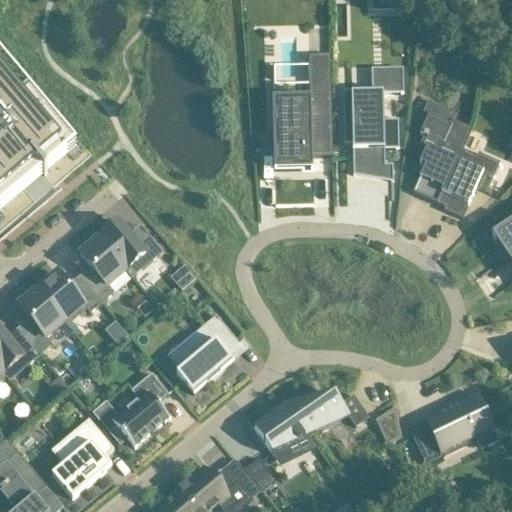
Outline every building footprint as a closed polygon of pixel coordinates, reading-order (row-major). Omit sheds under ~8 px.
[(422,7),(417,48),(435,50),(437,28),(422,7)] [(274,67),(272,67),(275,173),(302,173),(313,173),(313,167),(312,167),(312,160),(333,160),(331,58),(329,58),(329,77),(310,77),(310,96),(310,103),(311,114),(275,115),(274,67)] [(0,211),(24,192),(18,185),(36,170),(44,180),(47,177),(45,174),(66,156),(50,136),(57,130),(20,86),(13,92),(4,81),(11,75),(0,62),(0,211)] [(374,96),(345,96),(345,126),(352,126),(353,147),(353,178),(356,179),(356,170),(377,169),(376,152),(399,152),(398,123),(395,123),(383,124),(383,96),(396,96),(396,97),(404,96),(403,71),(401,71),(401,73),(373,74),(374,96)] [(425,168),(413,196),(429,203),(431,200),(438,203),(461,152),(462,152),(472,131),(451,122),(450,126),(428,117),(420,136),(424,137),(415,157),(422,160),(420,166),(425,168)] [(461,152),(438,203),(446,207),(445,210),(444,213),(462,222),(476,191),(481,193),(488,179),(493,181),(500,166),(480,157),(480,155),(479,155),(477,159),(462,152),(461,152)] [(136,246),(119,225),(99,241),(126,273),(125,274),(132,281),(163,255),(148,236),(136,246)] [(511,225),(492,238),(500,251),(502,250),(511,265),(511,225)] [(86,288),(101,306),(113,296),(107,289),(125,274),(126,273),(99,241),(80,257),(98,278),(86,288)] [(75,297),(57,277),(38,293),(65,325),(84,309),(90,316),(101,306),(86,288),(75,297)] [(19,309),(36,330),(25,339),(40,357),(52,347),(55,351),(73,336),(74,335),(65,325),(38,293),(19,309)] [(237,343),(216,318),(202,329),(208,336),(191,350),(186,344),(179,350),(178,349),(177,350),(178,350),(167,359),(179,374),(176,377),(194,398),(207,387),(208,389),(215,384),(213,382),(234,364),(225,353),(237,343)] [(0,332),(0,371),(7,380),(6,380),(9,384),(40,358),(40,357),(25,339),(13,349),(0,332)] [(106,405),(92,417),(119,450),(127,443),(135,452),(136,451),(135,450),(168,422),(169,423),(170,422),(157,407),(169,397),(151,377),(131,394),(140,404),(119,421),(106,405)] [(459,412),(410,435),(425,469),(443,460),(441,456),(492,432),(493,432),(477,398),(477,397),(457,407),(457,408),(457,407),(459,412)] [(334,398),(287,407),(288,409),(309,439),(310,441),(350,421),(356,430),(369,420),(353,398),(341,407),(334,398)] [(269,420),(254,430),(272,457),(286,451),(286,450),(309,439),(288,409),(287,407),(273,410),(274,419),(270,422),(269,420)] [(114,452),(89,422),(64,444),(76,458),(52,478),(72,502),(106,474),(104,471),(103,471),(98,465),(114,452)] [(6,443),(0,447),(0,468),(5,465),(18,480),(8,488),(5,485),(0,489),(0,490),(2,493),(4,491),(20,510),(17,511),(46,511),(34,498),(45,489),(6,443)] [(268,472),(253,450),(240,459),(255,481),(268,472)] [(240,511),(252,502),(238,485),(224,497),(204,472),(187,486),(186,484),(186,485),(189,489),(163,511),(215,511),(218,510),(220,511),(240,511)]
